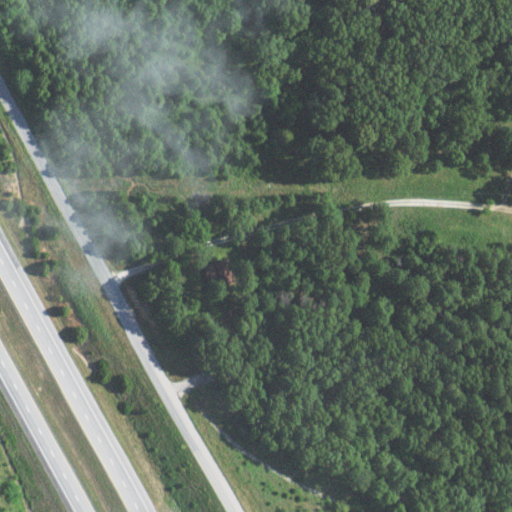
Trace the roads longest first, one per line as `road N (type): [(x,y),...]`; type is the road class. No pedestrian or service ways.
road 1 (residential): [(0,75),(231,511)]
road 2 (trunk): [(136,511),(0,259)]
road 3 (trunk): [(0,358),(82,511)]
